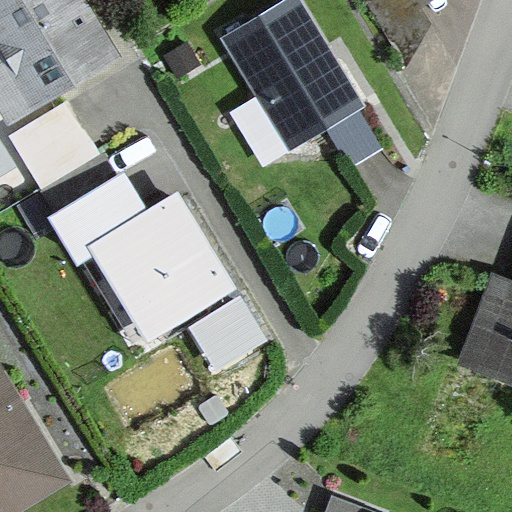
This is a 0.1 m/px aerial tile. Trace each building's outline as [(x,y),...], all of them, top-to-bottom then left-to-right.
[(0,50),(31,101),(104,57),(68,0),(4,0),(0,3),(0,50)] [(360,0),(401,66),(425,25),(410,0),(360,0)] [(289,1),(225,40),(289,145),(353,106),(289,1)] [(164,61),(174,78),(200,63),(190,46),(164,61)] [(70,112),(14,145),(60,221),(116,188),(70,112)] [(187,204),(101,254),(155,346),(241,296),(187,204)] [(511,288),(501,284),(470,366),(511,382),(511,288)] [(0,510),(52,479),(0,391),(0,510)]
